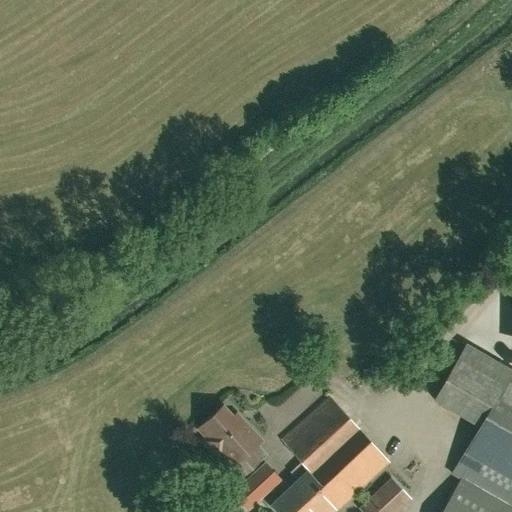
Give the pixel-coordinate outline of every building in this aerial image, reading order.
[(511,511),(511,373),(464,345),(432,402),(477,428),(469,441),(471,443),(452,476),(458,480),(440,511),(511,511)] [(328,398),(281,440),(301,462),(290,472),(297,480),(270,506),(276,511),(333,511),(386,463),(328,398)] [(249,450),(256,444),(260,441),(241,421),(238,424),(222,407),(198,428),(199,429),(202,427),(210,435),(203,441),(217,456),(221,452),(243,476),(259,461),(249,450)] [(265,462),(248,477),(264,494),(281,479),(265,462)] [(396,511),(409,500),(391,480),(360,509),(363,511),(396,511)]
